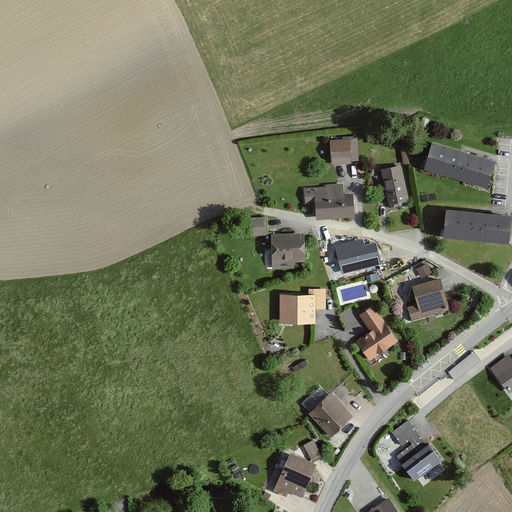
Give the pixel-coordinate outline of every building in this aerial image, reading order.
[(355,135),(328,138),(331,161),(357,159),(355,135)] [(491,158),(426,137),(417,164),(483,185),(491,158)] [(409,144),(400,144),(401,163),(410,162),(409,144)] [(400,164),(379,168),(385,202),(406,199),(400,164)] [(340,183),(300,186),(301,202),(309,201),(311,219),(352,216),(350,191),(341,191),(340,183)] [(505,211),(441,205),(438,234),(502,240),(505,211)] [(263,215),(247,217),(249,235),(265,234),(263,215)] [(301,233),(269,233),(269,267),(291,267),(291,260),(301,260),(301,233)] [(362,240),(336,247),(343,273),(381,264),(376,243),(364,246),(362,240)] [(421,275),(432,269),(428,260),(416,266),(421,275)] [(438,276),(407,284),(412,304),(404,306),(407,321),(447,310),(438,276)] [(304,293),(276,293),(276,321),(313,321),(313,309),(325,309),(325,287),(304,287),(304,293)] [(367,330),(353,340),(367,360),(396,341),(371,304),(357,314),(367,330)] [(474,351),(448,372),(455,380),(481,360),(474,351)] [(507,354),(488,368),(505,391),(511,385),(511,357),(510,359),(507,354)] [(327,391),(305,411),(326,435),(349,415),(327,391)] [(402,449),(392,456),(409,478),(435,459),(405,420),(389,432),(402,449)] [(313,439),(302,444),(309,460),(321,454),(313,439)] [(309,460),(284,449),(267,489),(283,495),(285,490),(300,496),(314,461),(309,460)] [(396,511),(387,497),(362,511),(396,511)]
